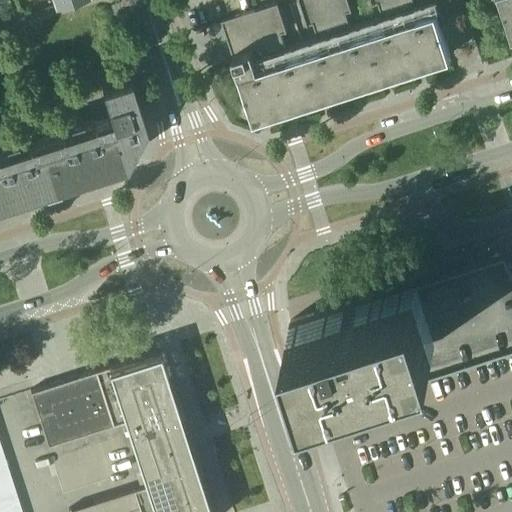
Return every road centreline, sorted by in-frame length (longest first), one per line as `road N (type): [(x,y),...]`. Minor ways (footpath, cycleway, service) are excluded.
road 1 (secondary): [(511,92),(377,136),(312,172),(248,188)]
road 2 (secondary): [(256,224),(320,197),(383,189),(511,148)]
road 3 (secondary): [(0,313),(71,289),(125,258),(183,245)]
road 4 (secondary): [(170,209),(111,235),(48,241),(0,257)]
road 5 (tertiary): [(310,511),(259,353)]
road 6 (tertiary): [(220,171),(163,59)]
road 7 (tertiary): [(163,59),(185,181)]
